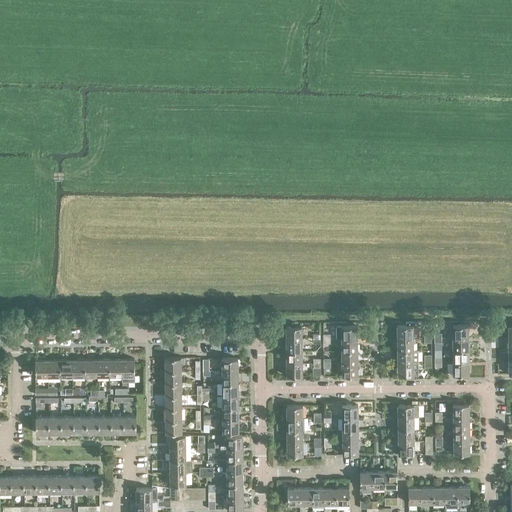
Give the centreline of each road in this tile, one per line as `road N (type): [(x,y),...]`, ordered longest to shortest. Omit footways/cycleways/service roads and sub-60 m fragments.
road 1 (track): [(32,181),(511,147)]
road 2 (residential): [(492,475),(492,387),(260,390)]
road 3 (residential): [(260,390),(258,337),(18,339)]
road 4 (residential): [(263,477),(402,468),(492,475)]
road 5 (residential): [(7,457),(7,431),(18,411),(18,339)]
